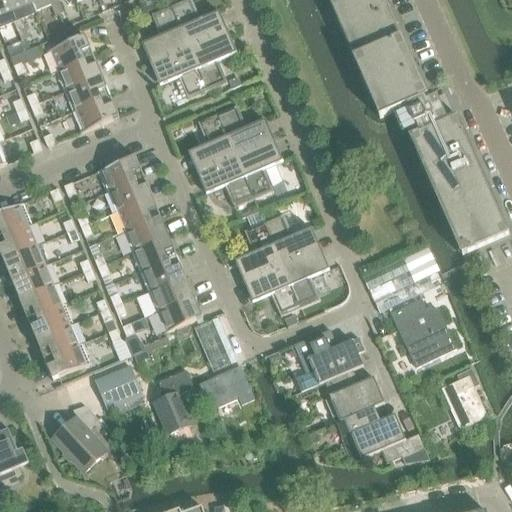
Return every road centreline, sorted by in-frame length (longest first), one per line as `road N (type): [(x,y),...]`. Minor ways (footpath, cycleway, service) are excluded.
road 1 (residential): [(152,121),(248,348),(349,307)]
road 2 (residential): [(349,307),(364,301),(238,0)]
road 3 (residential): [(511,180),(424,0)]
road 4 (residential): [(0,185),(152,121)]
